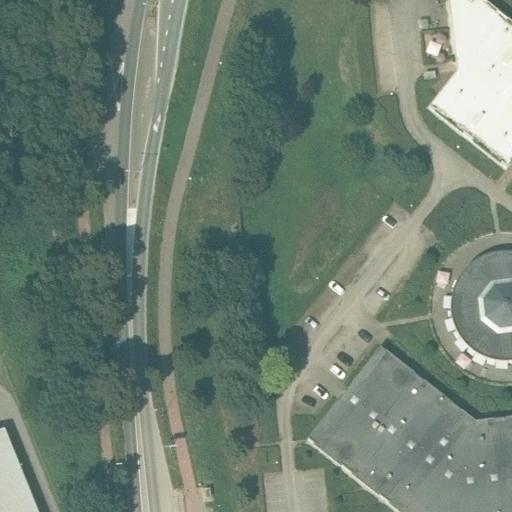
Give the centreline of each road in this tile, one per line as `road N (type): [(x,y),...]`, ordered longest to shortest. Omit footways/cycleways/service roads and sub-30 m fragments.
road 1 (tertiary): [(159,511),(141,254),(178,0)]
road 2 (tertiary): [(140,0),(115,253),(134,511)]
